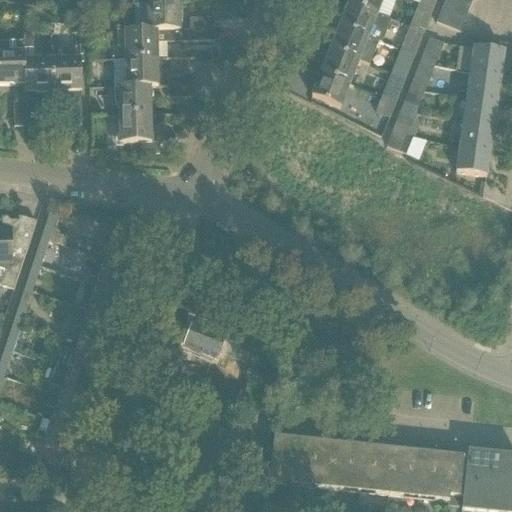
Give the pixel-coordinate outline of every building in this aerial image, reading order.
[(178,10),(178,0),(146,0),(146,1),(162,1),(162,11),(178,10)] [(377,17),(384,0),(350,0),(348,6),(377,17)] [(433,13),(437,0),(420,0),(418,7),(433,13)] [(469,12),(473,0),(472,0),(445,0),(445,2),(469,12)] [(162,1),(146,1),(147,34),(179,33),(178,10),(162,11),(162,1)] [(464,23),(469,12),(445,2),(440,14),(464,23)] [(384,35),(389,22),(377,17),(348,6),(339,29),(368,41),(372,30),(384,35)] [(101,15),(115,15),(115,7),(101,7),(101,15)] [(424,36),(433,13),(418,7),(409,30),(424,36)] [(459,36),(464,23),(440,14),(435,26),(459,36)] [(189,33),(213,33),(212,20),(188,21),(189,33)] [(50,36),(50,28),(24,27),(24,35),(50,36)] [(339,29),(330,52),(359,64),(369,68),(378,45),(368,41),(339,29)] [(414,59),(424,36),(409,30),(399,53),(414,59)] [(147,34),(116,34),(116,35),(117,46),(124,46),(125,51),(125,58),(141,57),(141,67),(157,67),(156,45),(164,44),(164,46),(189,45),(189,33),(179,33),(147,34)] [(189,45),(213,44),(213,33),(189,33),(189,45)] [(435,69),(444,47),(429,41),(420,63),(435,69)] [(24,96),(23,65),(23,45),(0,45),(0,61),(0,73),(0,88),(23,88),(24,96)] [(81,136),(79,50),(50,51),(50,64),(55,64),(56,80),(46,80),(46,95),(68,95),(68,105),(64,105),(65,127),(69,127),(69,137),(81,136)] [(499,81),(503,55),(473,51),(469,77),(499,81)] [(349,87),(359,64),(330,52),(320,76),(349,87)] [(405,82),(414,59),(399,53),(390,77),(405,82)] [(141,67),(141,57),(125,58),(126,90),(117,90),(117,91),(157,90),(157,67),(141,67)] [(24,96),(46,95),(46,80),(56,80),(55,64),(50,64),(23,65),(24,96)] [(460,72),(457,94),(466,95),(469,73),(460,72)] [(415,74),(409,89),(424,95),(430,80),(415,74)] [(320,76),(311,100),(340,112),(349,87),(320,76)] [(167,90),(191,89),(191,77),(167,78),(167,90)] [(396,106),(405,82),(390,77),(381,100),(396,106)] [(496,105),(499,81),(469,77),(466,101),(496,105)] [(167,101),(191,101),(191,89),(167,90),(167,101)] [(409,89),(404,103),(418,109),(424,95),(409,89)] [(150,123),(149,91),(157,90),(117,91),(118,114),(134,113),(134,123),(150,123)] [(389,122),(396,106),(381,100),(375,115),(389,122)] [(492,131),(496,105),(466,101),(462,126),(492,131)] [(13,130),(25,130),(24,106),(13,106),(13,130)] [(25,130),(37,129),(36,106),(24,106),(25,130)] [(306,110),(297,129),(332,145),(341,127),(306,110)] [(134,123),(134,113),(118,114),(119,147),(129,147),(129,158),(159,157),(159,145),(150,145),(150,123),(134,123)] [(398,116),(394,128),(408,134),(412,124),(413,122),(398,116)] [(489,156),(492,131),(462,126),(458,151),(489,156)] [(413,143),(415,137),(408,134),(394,128),(385,150),(405,158),(411,143),(413,143)] [(297,129),(289,146),(324,162),(332,145),(297,129)] [(362,137),(357,148),(363,151),(369,141),(362,137)] [(289,146),(281,163),(316,180),(324,162),(289,146)] [(485,180),(489,156),(458,151),(455,176),(485,180)] [(349,162),(344,172),(351,176),(357,165),(349,162)] [(281,163),(272,181),(307,198),(316,180),(281,163)] [(344,172),(339,183),(346,187),(351,176),(344,172)] [(438,176),(433,186),(440,189),(445,179),(438,176)] [(272,181),(264,198),(298,215),(307,198),(272,181)] [(469,190),(460,208),(494,225),(502,207),(469,190)] [(333,196),(328,207),(335,210),(340,200),(333,196)] [(426,200),(421,211),(428,214),(433,203),(426,200)] [(328,207),(322,217),(329,221),(335,210),(328,207)] [(460,208),(451,225),(485,242),(494,225),(460,208)] [(421,211),(416,221),(423,225),(428,214),(421,211)] [(49,215),(40,243),(48,246),(49,244),(55,246),(58,237),(59,235),(56,231),(53,230),(57,218),(49,215)] [(0,288),(13,292),(36,224),(22,219),(17,219),(18,231),(11,232),(11,224),(7,220),(0,220),(1,232),(0,231),(0,268),(4,268),(4,271),(0,284),(0,288)] [(451,225),(443,242),(477,259),(485,242),(451,225)] [(409,235),(404,245),(411,249),(416,238),(409,235)] [(101,242),(99,248),(109,251),(105,263),(126,270),(135,245),(113,237),(111,245),(101,242)] [(443,242),(434,260),(468,276),(477,259),(443,242)] [(404,245),(399,256),(405,259),(411,249),(404,245)] [(36,255),(31,270),(39,272),(40,271),(44,258),(36,255)] [(434,260),(425,278),(459,295),(468,276),(434,260)] [(91,272),(89,278),(99,281),(96,290),(118,297),(126,270),(105,263),(101,275),(91,272)] [(31,270),(27,282),(35,285),(39,272),(31,270)] [(87,287),(79,311),(88,314),(110,321),(118,297),(96,290),(87,287)] [(18,309),(14,323),(22,325),(26,312),(18,309)] [(74,323),(72,329),(82,333),(78,344),(100,351),(101,347),(108,325),(110,321),(88,314),(87,318),(84,326),(74,323)] [(14,323),(4,353),(12,356),(22,325),(14,323)] [(192,327),(183,350),(193,354),(199,356),(194,369),(210,374),(214,362),(217,355),(245,366),(251,351),(192,327)] [(56,366),(55,370),(90,381),(91,378),(98,356),(100,351),(78,344),(74,355),(65,352),(61,351),(56,366)] [(4,353),(0,363),(0,376),(4,378),(12,356),(4,353)] [(55,370),(49,387),(60,390),(58,396),(82,404),(90,381),(55,370)] [(251,406),(258,389),(248,385),(241,402),(251,406)] [(48,402),(46,409),(56,412),(54,417),(52,424),(74,431),(82,404),(58,396),(55,405),(48,402)] [(288,419),(279,507),(326,511),(455,511),(456,506),(461,507),(460,511),(511,511),(511,459),(467,454),(466,459),(461,459),(462,451),(399,444),(400,431),(288,419)] [(37,434),(35,440),(46,443),(43,451),(65,458),(74,431),(52,424),(47,437),(37,434)]
